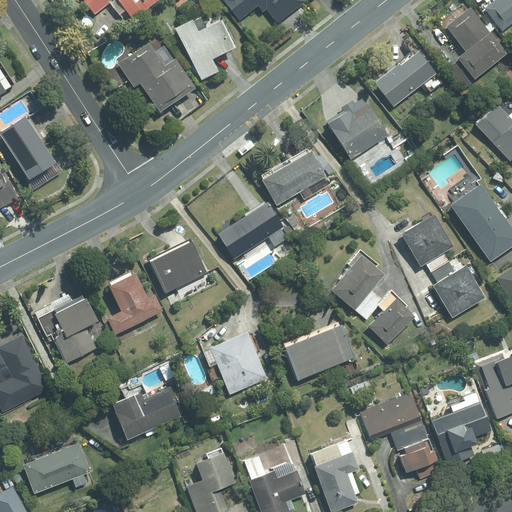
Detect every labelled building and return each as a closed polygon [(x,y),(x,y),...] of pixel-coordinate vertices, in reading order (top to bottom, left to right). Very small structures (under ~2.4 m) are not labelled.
[(106,0),(82,0),(93,14),(108,3),(106,0)] [(116,0),(132,19),(157,0),(116,0)] [(303,1),(301,0),(222,0),(238,20),(257,6),(262,12),(265,9),(275,22),(303,1)] [(511,0),(490,0),(482,7),(501,30),(511,20),(511,0)] [(445,67),(461,88),(476,76),(475,74),(503,52),(467,7),(443,25),(462,50),(453,57),(455,59),(445,67)] [(189,20),(172,29),(198,81),(215,72),(209,60),(232,49),(218,21),(204,28),(199,19),(191,23),(189,20)] [(117,64),(133,88),(139,84),(158,111),(193,88),(173,59),(162,67),(147,44),(117,64)] [(370,82),(389,106),(431,73),(412,49),(370,82)] [(323,123),(346,159),(383,134),(360,99),(323,123)] [(494,103),(473,123),(511,163),(511,120),(511,121),(494,103)] [(23,117),(0,131),(0,138),(26,180),(52,163),(23,117)] [(305,150),(258,178),(274,204),(321,176),(305,150)] [(0,166),(0,207),(17,199),(0,166)] [(511,242),(511,233),(475,183),(446,204),(487,260),(511,242)] [(262,201),(214,233),(231,259),(279,227),(262,201)] [(428,213),(397,232),(417,266),(449,246),(428,213)] [(188,240),(146,262),(162,293),(204,271),(188,240)] [(356,254),(327,289),(350,309),(380,273),(356,254)] [(511,262),(492,276),(511,305),(511,262)] [(461,264),(429,284),(450,317),(481,297),(461,264)] [(103,317),(112,334),(160,310),(151,293),(143,297),(131,272),(105,285),(117,310),(103,317)] [(80,294),(34,318),(43,336),(49,333),(65,362),(92,348),(81,325),(93,319),(80,294)] [(391,298),(365,326),(385,344),(411,316),(391,298)] [(337,324),(280,347),(293,380),(350,357),(337,324)] [(243,331),(206,347),(227,394),(264,378),(243,331)] [(0,380),(0,411),(0,412),(47,389),(20,336),(4,344),(0,346),(0,368),(4,367),(9,376),(0,380)] [(511,395),(511,352),(500,357),(499,353),(473,363),(495,418),(511,411),(511,409),(507,398),(511,395)] [(107,403),(124,439),(181,414),(169,386),(139,399),(136,391),(107,403)] [(408,392),(358,411),(367,434),(386,426),(395,450),(401,448),(402,452),(397,454),(403,471),(415,467),(419,478),(439,471),(408,392)] [(476,400),(427,420),(446,465),(472,455),(467,444),(473,442),(470,436),(487,429),(476,400)] [(19,464),(31,493),(87,471),(75,442),(19,464)] [(497,444),(479,450),(483,460),(500,453),(497,444)] [(348,450),(310,465),(328,511),(329,511),(355,502),(344,473),(355,469),(348,450)] [(199,479),(184,485),(194,511),(223,511),(223,510),(226,508),(218,487),(231,482),(219,452),(192,463),(199,479)] [(271,469),(245,479),(258,511),(286,511),(288,511),(284,500),(301,493),(292,470),(274,476),(271,469)]
